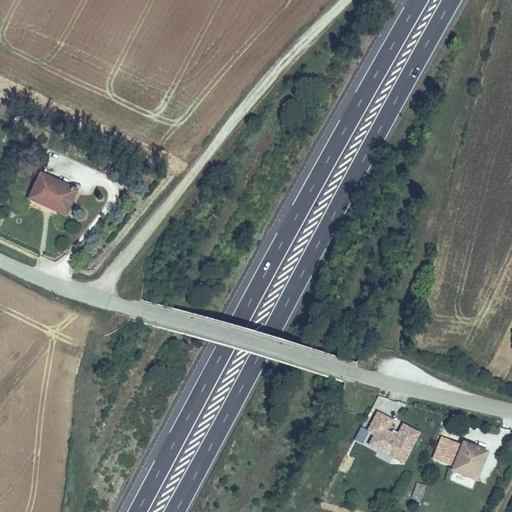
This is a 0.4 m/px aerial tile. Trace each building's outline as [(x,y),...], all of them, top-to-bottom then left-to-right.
[(78,194),(40,178),(29,200),(68,217),(78,194)] [(421,433),(403,424),(397,435),(388,431),(394,420),(378,412),(368,431),(367,433),(369,434),(373,436),(368,446),(404,464),(421,433)] [(363,445),(369,434),(367,433),(368,431),(361,428),(354,441),(363,445)] [(442,437),(433,459),(454,468),(463,446),(442,437)] [(454,468),(452,473),(478,483),(491,453),(464,442),(463,446),(454,468)] [(426,486),(417,483),(411,499),(421,502),(426,486)]
